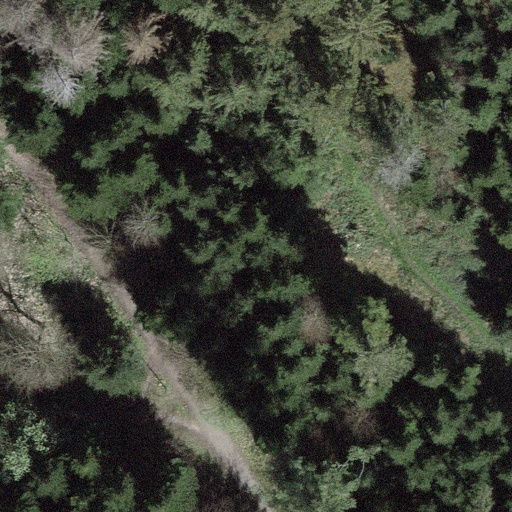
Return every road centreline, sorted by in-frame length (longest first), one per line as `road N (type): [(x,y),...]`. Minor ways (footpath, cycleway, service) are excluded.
road 1 (track): [(0,144),(253,511)]
road 2 (track): [(0,505),(130,331)]
